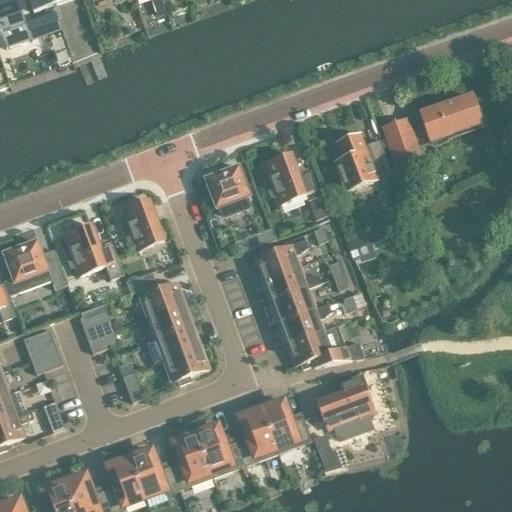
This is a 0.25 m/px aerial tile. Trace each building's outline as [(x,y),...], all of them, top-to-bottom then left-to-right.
[(0,0),(0,37),(3,46),(58,27),(52,10),(21,21),(14,0),(0,0)] [(26,0),(29,9),(56,0),(26,0)] [(64,52),(85,55),(87,34),(74,32),(73,40),(66,39),(64,52)] [(469,95),(417,113),(425,137),(477,120),(469,95)] [(404,116),(378,125),(389,160),(416,151),(404,116)] [(337,159),(330,161),(342,192),(374,180),(373,179),(388,173),(375,139),(360,145),(356,133),(331,142),(337,159)] [(287,152),(260,162),(265,177),(261,178),(268,195),(271,193),(275,204),(301,195),(303,200),(305,200),(312,219),(324,215),(319,202),(307,169),(295,174),(287,152)] [(198,181),(196,184),(199,192),(202,194),(206,192),(212,208),(215,206),(218,214),(221,215),(244,206),(245,203),(243,196),(246,195),(235,165),(225,169),(224,167),(210,172),(211,174),(201,177),(202,180),(198,181)] [(144,198),(117,208),(123,223),(119,224),(125,241),(129,240),(133,251),(160,241),(144,198)] [(477,199),(465,206),(475,227),(488,220),(477,199)] [(87,223),(60,233),(65,247),(61,249),(68,266),(71,264),(75,275),(101,266),(106,279),(119,274),(107,240),(95,245),(87,223)] [(319,225),(309,229),(314,242),(324,239),(319,225)] [(267,226),(241,236),(245,248),(271,238),(267,226)] [(360,230),(343,237),(352,261),(370,255),(360,230)] [(256,255),(251,257),(259,279),(295,266),(291,256),(304,246),(301,238),(268,250),(266,246),(266,245),(254,249),(254,250),(256,255)] [(9,248),(0,251),(0,254),(8,276),(13,291),(47,278),(51,289),(63,284),(50,248),(38,253),(33,240),(23,243),(23,242),(9,247),(9,248)] [(334,260),(325,263),(330,277),(339,274),(334,260)] [(295,266),(259,279),(267,301),(303,287),(304,287),(317,282),(314,274),(299,275),(295,266)] [(148,270),(122,280),(126,292),(152,282),(148,270)] [(339,274),(330,277),(334,290),(344,286),(339,274)] [(0,319),(13,315),(5,294),(13,291),(8,276),(0,278),(0,319)] [(138,294),(135,294),(144,317),(181,303),(173,281),(153,288),(151,283),(136,289),(138,294)] [(303,287),(267,301),(275,322),(312,308),(311,307),(304,287),(303,287)] [(348,294),(338,298),(343,311),(353,308),(348,294)] [(78,316),(76,317),(80,329),(106,319),(100,302),(76,312),(78,316)] [(312,308),(275,322),(283,343),(320,330),(316,319),(328,310),(325,302),(311,307),(312,308)] [(181,303),(144,317),(152,338),(189,324),(181,303)] [(106,319),(80,329),(84,341),(111,331),(106,319)] [(152,338),(143,341),(151,363),(159,360),(197,346),(189,324),(152,338)] [(320,330),(283,343),(291,365),(296,363),(298,368),(310,364),(311,366),(332,363),(360,358),(354,341),(341,346),(338,338),(333,325),(320,330)] [(46,329),(19,338),(24,350),(50,340),(46,329)] [(111,331),(84,341),(89,353),(107,346),(115,343),(111,331)] [(50,340),(24,350),(28,362),(54,352),(50,340)] [(197,346),(159,360),(168,382),(173,380),(175,385),(187,380),(185,375),(205,368),(197,346)] [(54,352),(28,362),(33,374),(40,371),(59,364),(54,352)] [(126,360),(114,365),(119,376),(131,371),(126,360)] [(131,371),(119,376),(128,402),(140,397),(131,371)] [(335,394),(314,402),(324,429),(330,426),(335,440),(371,427),(366,413),(371,411),(361,385),(363,384),(358,371),(330,382),(335,394)] [(5,392),(0,394),(0,418),(23,410),(15,389),(5,392)] [(269,398),(256,403),(273,447),(275,452),(295,445),(308,440),(299,415),(287,420),(279,399),(271,402),(269,398)] [(51,401),(39,405),(49,432),(61,427),(51,401)] [(243,436),(232,440),(241,465),(275,452),(273,447),(256,403),(242,408),(244,412),(235,415),(243,436)] [(23,410),(0,418),(0,449),(3,449),(2,444),(22,436),(17,423),(30,418),(27,409),(23,410)] [(203,422),(190,427),(209,477),(241,465),(232,440),(227,442),(225,437),(219,439),(214,424),(205,427),(203,422)] [(175,456),(165,460),(166,465),(176,489),(209,477),(190,427),(176,432),(178,437),(169,440),(175,456)] [(321,432),(309,436),(322,470),(338,466),(331,448),(328,449),(321,432)] [(137,447),(124,452),(141,497),(161,489),(163,494),(176,489),(166,465),(155,469),(148,448),(139,451),(137,447)] [(111,485),(101,489),(109,511),(114,511),(121,509),(120,505),(141,497),(124,452),(110,457),(112,461),(103,465),(111,485)] [(72,471),(58,476),(71,511),(109,511),(101,489),(89,493),(82,473),(73,476),(72,471)] [(43,505),(33,508),(34,511),(71,511),(58,476),(45,481),(46,486),(37,489),(43,505)] [(6,496),(0,497),(0,511),(21,511),(16,497),(7,500),(6,496)]
